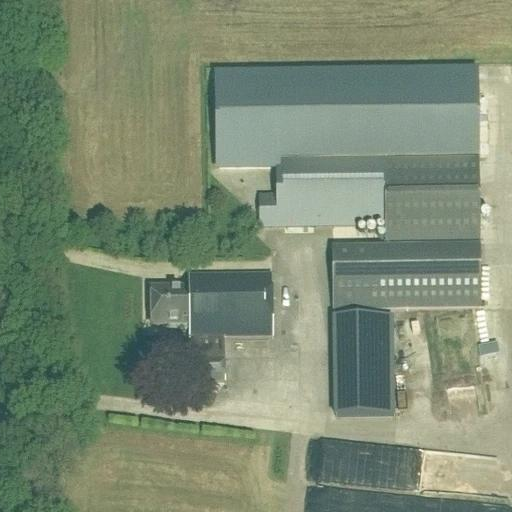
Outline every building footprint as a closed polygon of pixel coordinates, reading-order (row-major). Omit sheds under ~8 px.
[(390,248),(479,246),(476,76),(216,80),(217,172),(218,172),(218,161),(276,160),(276,161),(276,200),(259,200),(260,230),(277,230),(389,229),(390,248)] [(305,239),(278,240),(278,250),(306,249),(305,239)] [(485,311),(483,266),(337,270),(339,315),(485,311)] [(222,279),(223,342),(272,341),(271,278),(222,279)] [(224,383),(223,342),(222,279),(187,279),(188,292),(152,293),(152,328),(174,327),(175,332),(189,332),(190,341),(192,341),(193,384),(224,383)] [(333,322),(335,420),(394,419),(392,321),(333,322)] [(419,494),(422,460),(366,455),(365,465),(344,463),(345,454),(338,453),(335,486),(419,494)] [(511,511),(511,499),(510,511),(504,511),(362,490),(360,504),(345,501),(346,492),(320,488),(317,504),(303,501),(301,511),(315,511),(316,506),(329,508),(329,506),(350,509),(349,511),(511,511)]
